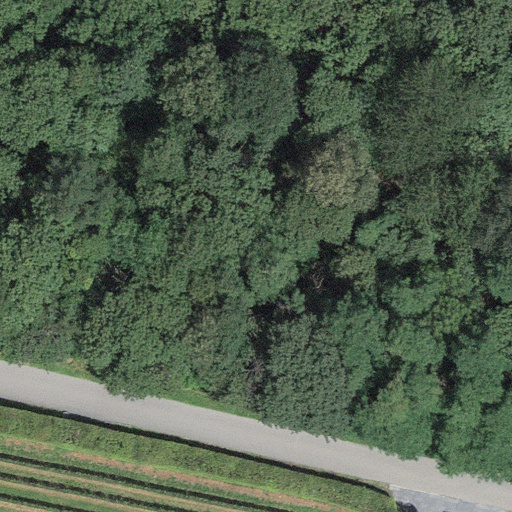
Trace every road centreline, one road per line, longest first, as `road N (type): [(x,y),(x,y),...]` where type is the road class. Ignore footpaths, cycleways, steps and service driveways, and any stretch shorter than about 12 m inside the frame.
road 1 (residential): [(0,375),(511,489)]
road 2 (track): [(0,108),(511,203)]
